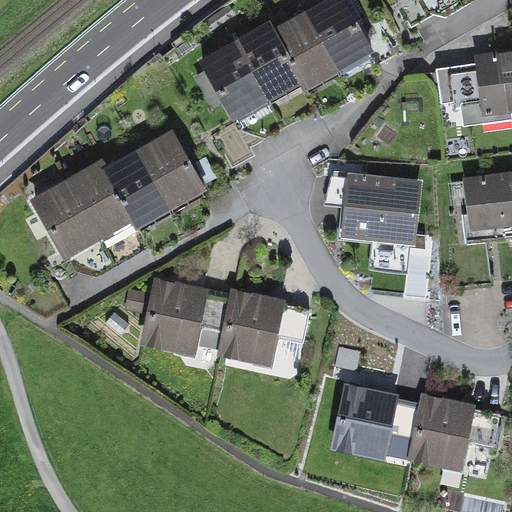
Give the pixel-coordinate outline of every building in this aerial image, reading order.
[(385,52),(357,0),(334,0),(319,9),(349,67),(385,52)] [(349,67),(319,9),(285,27),(317,86),(349,67)] [(317,86),(280,19),(245,40),(283,104),(317,86)] [(283,104),(245,40),(205,62),(242,121),(283,104)] [(511,52),(480,56),(486,110),(511,106),(511,52)] [(204,188),(172,132),(138,151),(170,207),(204,188)] [(136,226),(170,207),(138,151),(104,170),(132,219),(136,226)] [(104,170),(101,164),(68,183),(99,237),(132,219),(104,170)] [(511,174),(470,178),(475,222),(511,218),(511,174)] [(352,177),(346,229),(409,237),(415,184),(352,177)] [(99,237),(68,183),(35,201),(66,256),(99,237)] [(113,252),(132,240),(130,237),(138,231),(133,222),(105,239),(113,252)] [(145,340),(201,351),(213,290),(157,279),(145,340)] [(237,295),(227,352),(280,362),(290,304),(237,295)] [(354,384),(344,442),(395,451),(405,392),(354,384)] [(424,455),(468,465),(481,403),(437,394),(424,455)]
